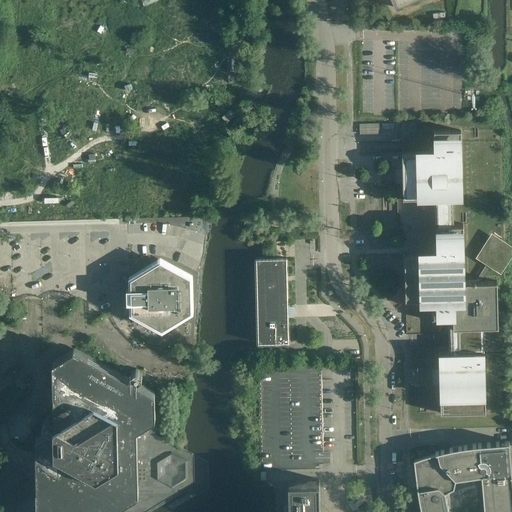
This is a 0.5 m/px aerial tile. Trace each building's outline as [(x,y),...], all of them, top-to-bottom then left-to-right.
[(228,63),(243,63),(244,47),(227,47),(228,63)] [(379,122),(360,123),(360,124),(360,133),(379,133),(379,123),(379,122)] [(452,224),(451,206),(451,197),(462,197),(461,130),(416,131),(416,122),(401,123),(402,153),(402,168),(403,185),(403,198),(436,197),(437,224),(436,224),(437,253),(404,254),(405,299),(439,298),(439,301),(435,301),(436,324),(450,324),(451,354),(439,354),(441,413),(485,412),(484,353),(483,353),(483,326),(498,326),(497,281),(481,281),(492,265),(500,270),(511,250),(511,249),(503,244),(492,237),(479,257),(487,262),(483,268),(475,281),(464,281),(463,224),(452,224)] [(276,258),(276,257),(256,258),(258,343),(278,342),(289,342),(288,314),(289,314),(289,313),(290,312),(290,311),(289,310),(288,310),(287,257),(276,258)] [(132,303),(132,313),(162,329),(191,311),(190,277),(160,260),(131,278),(131,288),(134,290),(134,301),(132,303)] [(143,511),(194,481),(194,455),(156,435),(155,414),(155,391),(137,382),(137,381),(142,378),(142,371),(137,369),(132,372),(132,377),(131,378),(75,348),(53,361),(54,419),(49,417),(44,420),(44,426),(50,429),(36,437),(38,511),(107,511),(117,507),(126,511),(143,511)] [(511,511),(511,477),(509,441),(476,444),(468,445),(460,446),(453,447),(444,449),(435,451),(424,455),(414,459),(417,486),(418,491),(419,498),(421,506),(421,511),(511,511)] [(289,498),(289,500),(290,500),(290,505),(289,505),(289,507),(290,507),(289,511),(319,511),(320,511),(319,511),(319,506),(320,506),(320,504),(319,504),(319,499),(320,499),(320,497),(319,497),(319,492),(319,490),(319,485),(319,479),(317,479),(317,480),(312,480),(312,479),(307,480),(301,480),(296,480),(290,480),(289,480),(289,485),(289,491),(289,493),(289,498)]
